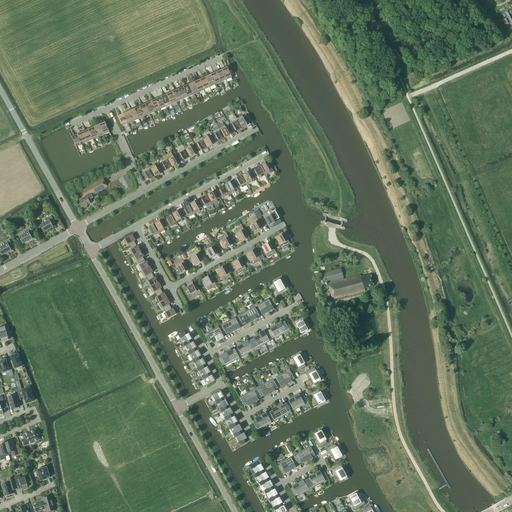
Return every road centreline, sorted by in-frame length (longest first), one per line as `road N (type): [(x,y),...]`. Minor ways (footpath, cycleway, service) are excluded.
road 1 (track): [(443,511),(399,430),(378,274),(364,252),(336,237)]
road 2 (tertiary): [(177,408),(91,251)]
road 3 (tertiary): [(76,226),(0,89)]
road 4 (residential): [(267,152),(135,226)]
road 5 (residential): [(284,224),(169,287)]
road 6 (residential): [(105,108),(223,54)]
road 7 (residential): [(143,189),(256,127)]
